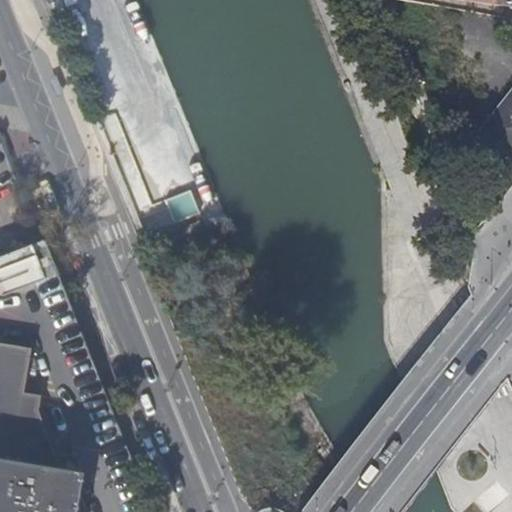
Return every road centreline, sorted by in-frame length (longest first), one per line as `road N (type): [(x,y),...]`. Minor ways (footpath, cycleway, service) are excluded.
road 1 (secondary): [(202,511),(0,19)]
road 2 (primary): [(511,306),(350,511)]
